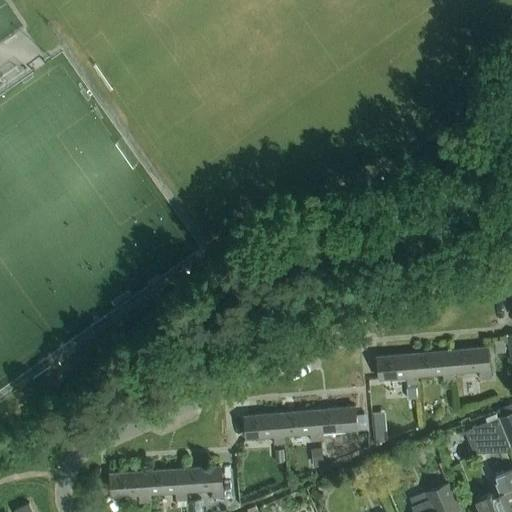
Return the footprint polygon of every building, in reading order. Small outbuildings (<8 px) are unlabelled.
[(452,350),(453,373),(480,371),(481,379),(490,378),(488,348),(452,350)] [(452,350),(415,353),(417,376),(444,374),(445,382),(454,381),(453,373),(452,350)] [(417,384),(417,376),(415,353),(377,356),(379,379),(407,376),(408,384),(417,384)] [(319,410),(321,432),(348,430),(348,438),(358,438),(355,407),(319,410)] [(319,410),(283,413),(284,435),(311,433),(312,441),(321,440),(321,432),(319,410)] [(511,444),(511,411),(498,417),(510,445),(511,444)] [(285,443),(284,435),(283,413),(245,415),(247,438),(275,436),(275,444),(285,443)] [(497,417),(465,430),(474,451),(511,449),(497,417)] [(322,446),(312,447),(313,464),(324,463),(322,446)] [(284,449),(275,450),(276,461),(284,461),(284,449)] [(185,468),(186,491),(213,489),(214,497),(223,496),(221,465),(185,468)] [(511,511),(511,466),(493,474),(500,492),(499,493),(500,496),(493,499),(491,494),(476,500),(480,511),(511,511)] [(185,468),(148,471),(150,493),(177,491),(178,499),(187,499),(186,491),(185,468)] [(150,501),(150,493),(148,471),(110,474),(112,496),(140,494),(141,502),(150,501)] [(411,504),(414,511),(454,511),(460,510),(449,483),(427,492),(427,493),(411,499),(413,504),(411,504)] [(188,498),(189,511),(202,511),(201,498),(188,498)] [(14,510),(15,511),(33,511),(29,503),(14,510)]
